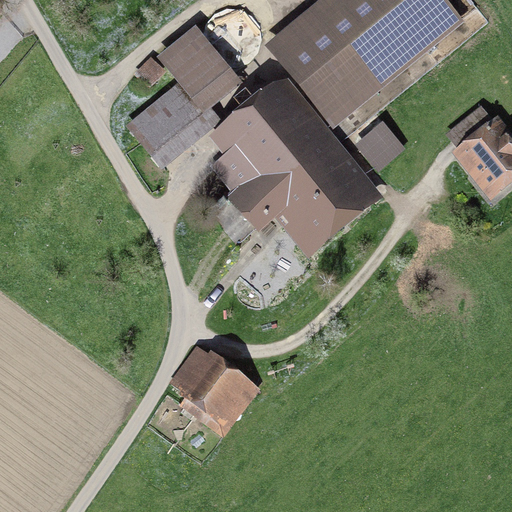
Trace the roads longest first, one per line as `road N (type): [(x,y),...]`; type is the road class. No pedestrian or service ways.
road 1 (track): [(24,0),(156,220),(175,276),(182,339),(166,381),(76,511)]
road 2 (track): [(182,339),(235,352),(277,351),(323,319),(403,227),(442,164)]
road 3 (track): [(156,220),(261,77),(270,6)]
road 4 (track): [(81,98),(186,18),(236,0)]
